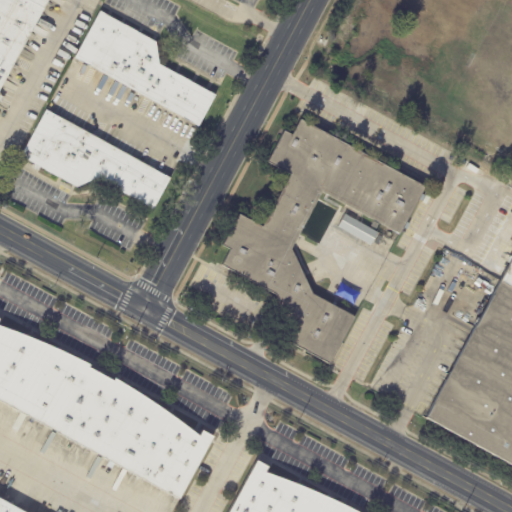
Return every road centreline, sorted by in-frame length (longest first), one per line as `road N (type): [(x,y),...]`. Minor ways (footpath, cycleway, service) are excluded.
road 1 (tertiary): [(0,229),(511,510)]
road 2 (tertiary): [(189,225),(263,86)]
